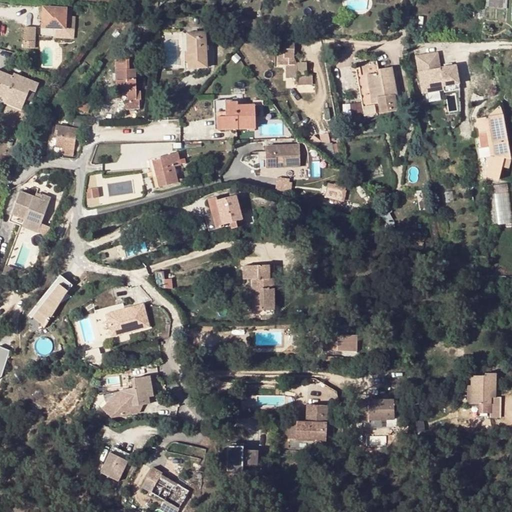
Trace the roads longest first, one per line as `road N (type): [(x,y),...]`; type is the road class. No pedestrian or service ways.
road 1 (unclassified): [(0,169),(74,168),(84,260),(149,293),(172,315),(173,353),(211,417)]
road 2 (unknown): [(174,331),(377,322)]
road 3 (unknown): [(77,204),(267,181)]
road 4 (unknown): [(181,371),(330,375),(369,386)]
road 5 (unknown): [(133,284),(234,239),(256,241),(286,265)]
road 6 (unknown): [(211,124),(106,132),(74,168)]
